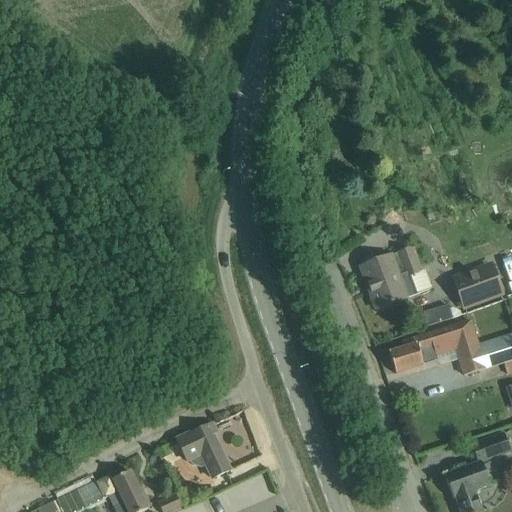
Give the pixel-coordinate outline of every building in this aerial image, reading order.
[(409,252),(360,270),(362,273),(375,310),(424,292),(424,291),(431,289),(425,272),(418,275),(409,252)] [(491,270),(484,273),(454,284),(464,309),(500,296),(491,270)] [(446,305),(416,316),(421,330),(451,320),(461,316),(459,313),(452,310),(448,311),(446,305)] [(403,350),(388,355),(395,376),(438,362),(436,358),(455,352),(464,378),(485,371),(511,362),(511,336),(477,347),(470,323),(401,344),(403,350)] [(212,424),(174,441),(186,466),(190,464),(192,467),(200,470),(203,469),(209,482),(231,471),(216,439),(218,438),(214,428),(212,424)] [(480,511),(473,493),(489,487),(481,465),(510,454),(503,435),(470,447),(477,465),(444,477),(452,501),(455,500),(458,511),(480,511)] [(267,472),(236,482),(243,502),(274,492),(267,472)] [(113,479),(58,504),(61,511),(86,511),(109,502),(114,511),(142,511),(148,510),(147,509),(150,508),(142,490),(139,491),(132,476),(115,484),(113,479)] [(176,496),(158,503),(161,511),(173,511),(181,509),(176,496)]
